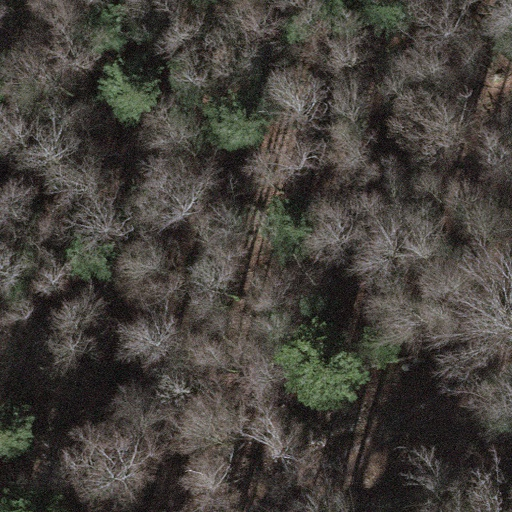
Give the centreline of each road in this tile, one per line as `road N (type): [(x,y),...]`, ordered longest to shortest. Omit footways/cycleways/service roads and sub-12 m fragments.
road 1 (track): [(511,331),(197,511)]
road 2 (track): [(308,448),(511,431)]
